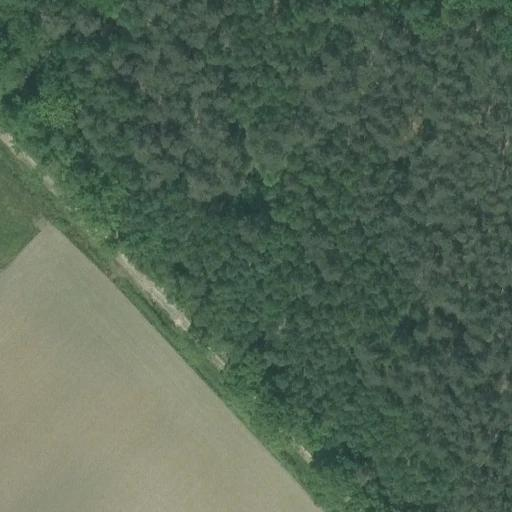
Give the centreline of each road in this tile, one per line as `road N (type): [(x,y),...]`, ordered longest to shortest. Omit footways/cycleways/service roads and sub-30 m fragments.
road 1 (track): [(345,511),(0,139)]
road 2 (track): [(3,143),(151,0)]
